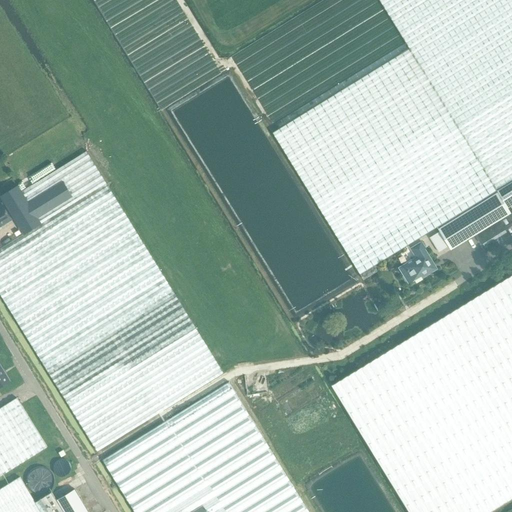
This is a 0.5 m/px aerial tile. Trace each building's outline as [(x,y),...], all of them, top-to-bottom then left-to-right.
[(511,0),(379,0),(409,48),(272,133),(363,280),(377,271),(374,265),(497,190),(498,192),(508,208),(511,204),(511,0)] [(41,223),(105,182),(86,151),(25,189),(20,192),(41,223)] [(0,248),(0,294),(97,451),(223,373),(105,182),(41,223),(24,234),(0,248)] [(41,223),(20,192),(17,186),(0,197),(24,234),(41,223)] [(511,218),(506,209),(508,208),(498,192),(438,229),(439,231),(429,238),(438,252),(448,246),(450,249),(475,234),(481,244),(511,225),(511,218)] [(0,227),(12,220),(2,204),(0,205),(0,227)] [(422,278),(437,269),(420,242),(410,248),(415,257),(398,267),(408,284),(421,276),(422,278)] [(400,343),(331,385),(408,511),(488,511),(496,507),(500,504),(511,497),(511,274),(465,303),(400,343)] [(0,366),(0,386),(9,381),(0,366)] [(316,377),(258,413),(270,431),(328,395),(316,377)] [(309,511),(229,382),(103,460),(134,511),(309,511)] [(0,476),(47,448),(16,398),(5,405),(0,408),(0,476)] [(51,493),(35,502),(19,477),(0,488),(0,511),(87,511),(74,490),(56,501),(51,493)]
